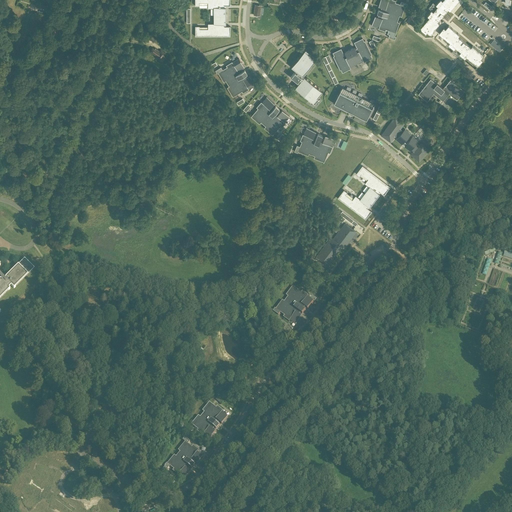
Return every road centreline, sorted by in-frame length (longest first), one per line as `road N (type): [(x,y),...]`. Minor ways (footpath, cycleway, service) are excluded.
road 1 (residential): [(149,511),(207,472),(359,268),(399,237),(423,180)]
road 2 (track): [(135,0),(27,217)]
road 3 (residential): [(423,180),(371,135),(293,103),(257,66)]
road 4 (residential): [(423,180),(472,107),(511,68)]
road 5 (track): [(378,511),(308,496),(258,465)]
road 6 (track): [(431,511),(511,412)]
